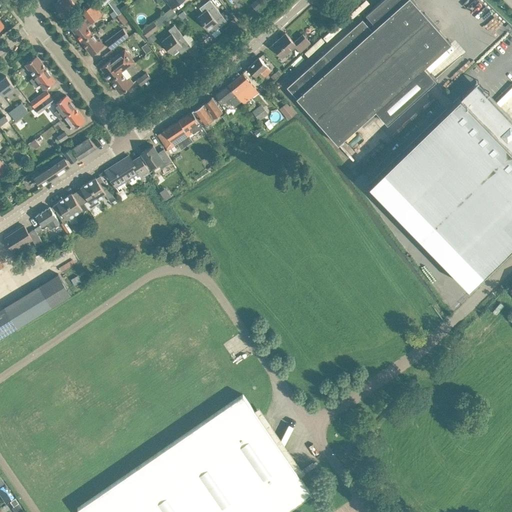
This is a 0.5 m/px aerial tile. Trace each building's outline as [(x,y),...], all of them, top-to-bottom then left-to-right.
[(63,16),(71,10),(75,7),(70,0),(59,0),(54,4),(63,16)] [(123,11),(114,0),(99,0),(95,4),(94,3),(82,12),(86,18),(85,18),(72,28),(82,41),(92,34),(87,26),(102,14),(99,9),(108,2),(118,15),(123,11)] [(211,34),(227,21),(210,0),(208,0),(199,7),(203,12),(197,17),(211,34)] [(362,19),(287,86),(338,143),(375,109),(388,123),(436,80),(424,66),(450,43),(412,0),(381,0),(366,14),(369,18),(365,21),(362,19)] [(130,2),(125,5),(132,17),(137,14),(130,2)] [(123,24),(128,21),(130,19),(123,11),(118,15),(117,16),(123,24)] [(155,20),(139,32),(144,39),(160,26),(155,20)] [(235,20),(229,24),(233,29),(235,27),(239,25),(235,20)] [(181,53),(191,46),(174,25),(168,29),(171,33),(162,41),(172,54),(178,49),(181,53)] [(111,49),(128,36),(122,28),(105,41),(111,49)] [(293,42),(285,33),(271,45),(282,57),(294,46),(299,51),(310,42),(302,34),(293,42)] [(92,34),(82,41),(92,54),(100,48),(104,45),(100,39),(98,37),(96,39),(92,34)] [(149,44),(156,38),(152,34),(145,39),(149,44)] [(101,67),(111,80),(121,72),(128,67),(135,62),(125,49),(114,57),(109,61),(101,67)] [(31,80),(46,68),(36,55),(25,64),(34,76),(31,79),(31,80)] [(264,77),(271,70),(258,57),(247,67),(254,75),(255,76),(258,74),(262,78),(264,77)] [(44,89),(55,80),(46,68),(31,80),(36,87),(40,84),(44,89)] [(20,85),(25,81),(16,70),(11,74),(20,85)] [(121,72),(111,80),(120,93),(133,83),(129,77),(126,79),(123,74),(121,72)] [(146,72),(136,80),(141,85),(145,82),(148,85),(151,83),(148,80),(150,78),(146,72)] [(243,72),(228,84),(238,97),(241,100),(242,102),(257,90),(253,85),(249,80),(243,72)] [(0,90),(3,95),(14,86),(6,76),(0,80),(0,90)] [(460,98),(459,97),(368,185),(468,288),(511,245),(511,122),(475,83),(460,98)] [(241,100),(238,97),(228,84),(216,94),(222,102),(224,99),(227,103),(231,100),(234,105),(241,100)] [(34,108),(51,96),(46,89),(29,102),(34,108)] [(64,117),(76,108),(66,95),(55,103),(58,108),(54,112),(60,119),(64,116),(64,117)] [(39,114),(55,101),(51,96),(34,108),(39,114)] [(192,111),(201,125),(205,122),(221,111),(211,97),(192,111)] [(29,112),(22,102),(13,108),(21,118),(29,112)] [(9,112),(16,122),(21,118),(13,108),(9,112)] [(73,128),(85,120),(76,108),(64,117),(73,128)] [(192,111),(157,134),(163,142),(167,149),(169,148),(173,145),(176,143),(179,147),(184,144),(188,142),(191,139),(188,135),(198,128),(203,135),(206,132),(201,125),(192,111)] [(232,121),(229,116),(226,113),(221,116),(229,127),(233,124),(234,124),(232,121)] [(31,128),(33,133),(41,130),(40,125),(31,128)] [(60,142),(68,137),(65,131),(57,136),(58,138),(55,140),(57,143),(60,141),(60,142)] [(43,140),(42,139),(43,138),(41,135),(36,139),(35,138),(28,144),(31,148),(33,146),(35,148),(40,145),(39,143),(43,140)] [(78,160),(96,148),(89,137),(71,149),(78,160)] [(158,152),(153,145),(140,153),(150,168),(157,163),(161,168),(172,161),(163,148),(158,152)] [(71,163),(77,159),(70,148),(64,152),(71,163)] [(132,161),(129,156),(105,171),(115,186),(138,171),(142,177),(149,172),(140,156),(132,161)] [(40,186),(69,166),(64,157),(35,177),(40,186)] [(95,177),(88,182),(98,198),(106,193),(103,189),(107,187),(107,186),(101,178),(97,180),(95,177)] [(88,182),(80,187),(86,195),(81,198),(88,208),(88,209),(100,201),(98,198),(88,182)] [(71,192),(64,197),(74,214),(82,209),(83,211),(88,208),(81,198),(77,201),(71,192)] [(57,203),(53,206),(58,214),(62,221),(74,214),(64,197),(56,202),(57,203)] [(50,227),(59,222),(57,218),(50,206),(36,215),(42,225),(47,222),(50,227)] [(68,234),(70,232),(63,221),(61,223),(68,234)] [(28,232),(24,225),(5,237),(10,246),(13,250),(32,238),(36,245),(42,242),(34,229),(28,232)] [(47,254),(49,252),(47,249),(34,257),(36,260),(45,255),(47,254)] [(91,252),(73,261),(76,267),(94,257),(91,252)] [(82,275),(88,273),(86,266),(80,268),(82,275)] [(40,284),(4,306),(17,327),(52,305),(71,294),(58,274),(40,284)] [(75,285),(81,281),(77,275),(71,279),(75,285)] [(283,511),(311,493),(242,394),(85,502),(76,508),(79,511),(283,511)] [(7,502),(13,498),(10,492),(3,496),(7,502)] [(15,498),(10,501),(14,506),(19,503),(15,498)]
